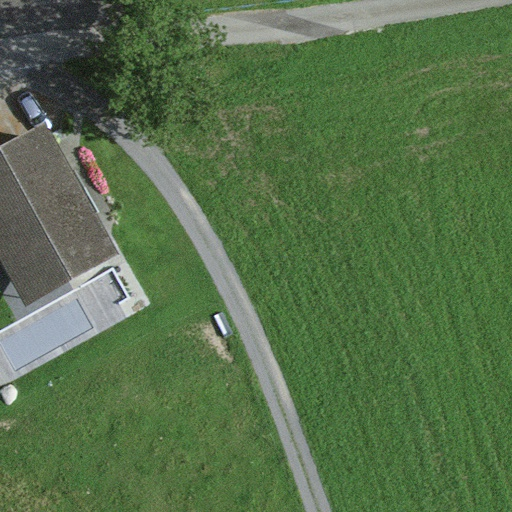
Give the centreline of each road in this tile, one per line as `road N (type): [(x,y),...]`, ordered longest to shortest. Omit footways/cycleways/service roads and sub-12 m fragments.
road 1 (track): [(34,51),(46,73),(121,134),(214,262),(312,511)]
road 2 (residential): [(0,57),(413,0)]
